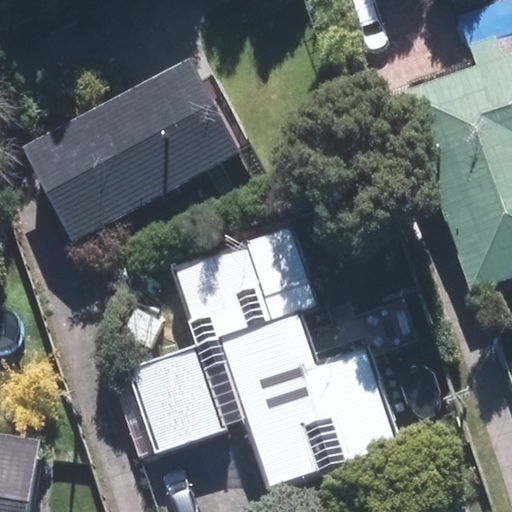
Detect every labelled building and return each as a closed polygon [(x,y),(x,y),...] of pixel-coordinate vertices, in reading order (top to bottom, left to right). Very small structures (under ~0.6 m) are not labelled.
[(242,0),(223,0),(228,8),(242,0)] [(508,61),(430,87),(499,286),(511,281),(511,47),(504,50),(508,61)] [(231,58),(51,134),(92,231),(272,155),(231,58)] [(305,223),(198,265),(225,335),(149,365),(183,451),(261,420),(287,485),(347,461),(332,423),(351,415),(368,458),(425,436),(376,315),(346,326),(332,291),(276,314),(271,303),(328,281),(305,223)] [(0,430),(0,511),(55,511),(66,440),(0,430)] [(495,511),(475,446),(424,462),(439,511),(495,511)]
